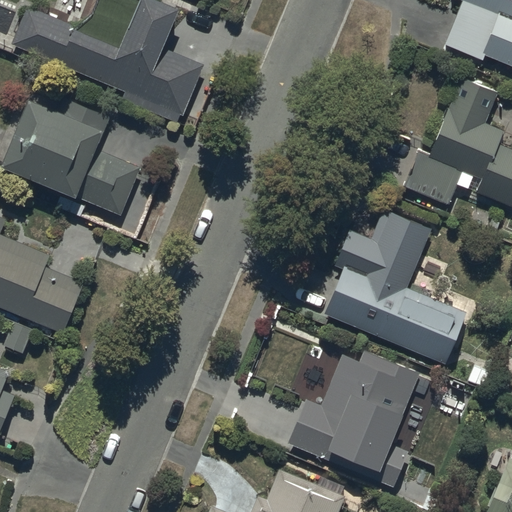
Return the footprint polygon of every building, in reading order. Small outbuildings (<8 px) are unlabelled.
[(181,113),(183,115),(205,63),(163,46),(180,6),(165,0),(138,0),(120,46),(75,27),(76,25),(27,5),(11,43),(125,90),(121,98),(177,121),(181,113)] [(511,0),(463,0),(445,44),(483,59),(485,55),(511,65),(511,0)] [(458,184),(511,206),(511,147),(499,143),(505,130),(486,122),(498,91),(462,76),(430,154),(419,150),(405,186),(449,204),(458,184)] [(1,165),(121,214),(141,166),(97,148),(110,115),(64,96),(59,109),(29,97),(1,165)] [(325,314),(446,363),(467,311),(408,287),(432,228),(384,208),(371,238),(350,229),(335,265),(343,268),(325,314)] [(0,306),(64,332),(85,281),(46,265),(51,254),(0,233),(6,218),(0,215),(0,306)] [(4,345),(24,353),(33,329),(14,321),(4,345)] [(288,443),(394,487),(409,450),(392,443),(421,373),(364,350),(360,361),(342,354),(322,404),(307,398),(288,443)] [(0,432),(16,394),(3,389),(10,371),(0,367),(0,432)] [(511,511),(511,458),(510,457),(486,511),(511,511)] [(339,511),(346,496),(280,468),(267,498),(259,495),(252,511),(228,511),(213,506),(210,511),(339,511)]
